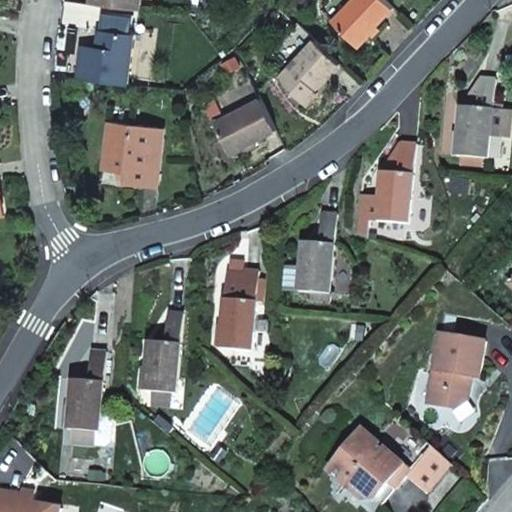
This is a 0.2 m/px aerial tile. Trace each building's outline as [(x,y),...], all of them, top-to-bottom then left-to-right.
[(91,0),(91,3),(140,8),(141,0),(91,0)] [(394,8),(385,0),(353,0),(333,22),(358,45),(394,8)] [(82,55),(79,78),(128,84),(134,33),(99,29),(98,46),(96,57),(82,55)] [(339,65),(314,41),(279,78),(307,105),(319,92),(316,89),(339,65)] [(83,45),(82,55),(96,57),(98,46),(83,45)] [(510,136),(511,117),(511,110),(494,110),(497,80),(481,79),(462,107),(457,157),(489,160),(492,135),(510,136)] [(276,130),(260,99),(214,123),(230,154),(276,130)] [(125,184),(158,188),(165,128),(109,121),(103,170),(127,173),(125,184)] [(410,225),(417,147),(402,145),(383,172),(379,223),(410,225)] [(332,294),(339,216),(323,215),(320,243),(304,241),(302,267),(286,265),(284,290),(332,294)] [(258,303),(260,281),(261,274),(244,272),(244,276),(228,275),(222,349),(254,352),(258,303)] [(154,392),(169,394),(177,395),(184,316),(168,315),(166,343),(150,342),(146,392),(154,392)] [(469,382),(471,375),(481,377),(487,339),(442,331),(429,401),(458,406),(471,396),(473,383),(469,382)] [(102,416),(107,354),(91,353),(88,382),(73,380),(69,430),(72,430),(97,432),(96,447),(107,448),(113,444),(115,421),(110,417),(102,416)] [(167,409),(169,394),(154,392),(152,407),(167,409)] [(402,475),(406,479),(415,470),(365,427),(330,468),(375,506),(402,475)] [(97,432),(72,430),(71,445),(96,447),(97,432)] [(46,471),(32,457),(17,471),(14,495),(0,493),(0,511),(59,511),(61,507),(32,502),(36,481),(46,471)] [(380,510),(406,479),(402,475),(375,506),(380,510)]
